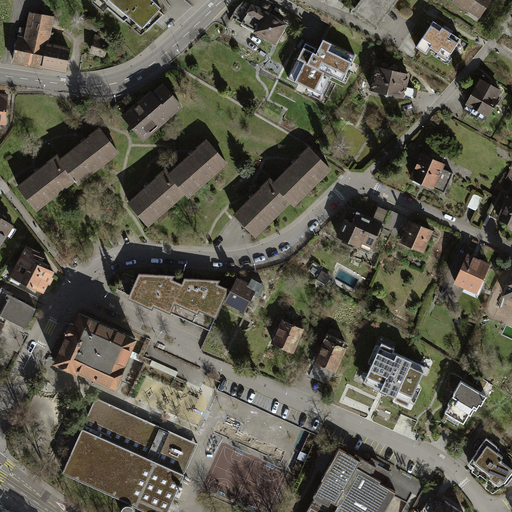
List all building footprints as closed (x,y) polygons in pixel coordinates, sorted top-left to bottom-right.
[(98,0),(98,1),(125,20),(129,17),(146,31),(163,16),(158,10),(160,8),(151,0),(98,0)] [(376,26),(394,0),(362,0),(355,10),(376,26)] [(452,0),(452,1),(468,12),(470,10),(479,16),(490,0),(452,0)] [(260,10),(243,1),(236,8),(230,17),(274,42),(284,24),(264,13),(266,11),(268,10),(269,7),(269,5),(264,3),(262,3),(261,6),(261,8),(260,10)] [(14,59),(42,65),(47,45),(51,23),(52,17),(30,12),(26,34),(19,33),(14,59)] [(443,31),(431,23),(418,42),(436,54),(437,52),(446,58),(460,37),(445,28),(443,31)] [(109,39),(95,35),(90,51),(104,55),(109,39)] [(315,54),(304,48),(289,77),(323,93),(332,75),(344,80),(357,54),(324,37),(315,54)] [(70,50),(47,45),(42,65),(65,70),(70,50)] [(376,67),(371,90),(403,96),(403,95),(415,98),(417,89),(405,87),(407,73),(397,71),(397,70),(393,65),(387,68),(387,69),(376,67)] [(466,103),(467,103),(487,114),(488,115),(498,97),(496,96),(499,90),(480,80),(477,86),(476,85),(466,103)] [(134,105),(122,116),(142,138),(181,105),(163,84),(147,98),(145,96),(139,101),(141,103),(136,107),(134,105)] [(485,119),(487,114),(467,103),(463,110),(478,118),(485,119)] [(358,127),(349,149),(363,155),(372,133),(358,127)] [(91,136),(60,160),(72,175),(76,179),(83,174),(85,177),(94,169),(92,167),(100,161),(103,164),(109,160),(108,159),(117,151),(109,141),(111,140),(106,134),(104,135),(99,128),(90,135),(91,136)] [(198,148),(169,173),(182,189),(186,193),(193,186),(195,189),(204,182),(201,179),(215,167),(217,170),(226,162),(217,152),(219,151),(214,145),(212,147),(206,140),(197,147),(198,148)] [(302,155),(274,183),(288,197),(291,201),(298,194),(300,197),(309,189),(306,186),(319,173),(322,176),(330,168),(320,159),(322,158),(317,153),(315,155),(308,147),(301,155),(302,155)] [(421,153),(411,177),(413,178),(413,180),(419,183),(420,181),(444,191),(452,172),(441,168),(443,164),(439,162),(442,155),(437,153),(436,154),(430,151),(428,155),(421,153)] [(65,181),(72,175),(60,160),(57,155),(47,162),(48,163),(17,186),(35,209),(45,202),(42,199),(56,188),(58,191),(68,184),(65,181)] [(176,194),(182,189),(169,173),(166,169),(157,176),(159,177),(129,202),(134,208),(132,210),(137,216),(139,214),(148,224),(157,217),(154,214),(168,202),(170,205),(178,197),(176,194)] [(281,204),(288,197),(274,183),(269,179),(262,186),(263,187),(235,214),(240,220),(239,222),(244,227),(245,225),(255,235),(263,227),(261,224),(273,212),(276,215),(284,207),(281,204)] [(483,195),(474,191),(468,206),(475,209),(483,195)] [(511,193),(509,192),(498,217),(508,222),(509,224),(511,226),(511,193)] [(378,207),(373,218),(382,222),(387,211),(378,207)] [(369,250),(382,222),(373,218),(356,211),(351,222),(344,218),(337,235),(369,250)] [(384,226),(393,229),(398,216),(390,212),(384,226)] [(0,240),(5,234),(6,235),(12,225),(2,219),(4,216),(0,213),(0,240)] [(407,219),(398,216),(393,229),(391,232),(400,236),(407,219)] [(410,221),(402,240),(427,251),(432,241),(426,239),(430,230),(410,221)] [(27,246),(12,276),(42,290),(46,281),(49,283),(52,277),(49,276),(52,271),(45,267),(47,264),(40,261),(42,257),(35,254),(37,251),(27,246)] [(467,254),(455,281),(466,286),(467,283),(478,288),(489,263),(467,254)] [(116,288),(128,294),(134,281),(132,280),(133,277),(123,272),(116,288)] [(138,272),(134,281),(128,294),(127,296),(151,307),(153,304),(168,311),(182,282),(171,277),(173,273),(138,272)] [(321,272),(317,279),(325,284),(329,278),(321,272)] [(511,274),(503,294),(511,297),(511,274)] [(168,311),(210,330),(229,287),(218,282),(219,279),(184,277),(182,282),(168,311)] [(247,285),(236,280),(225,299),(243,310),(253,293),(257,295),(264,284),(251,279),(247,285)] [(36,308),(0,290),(0,332),(5,323),(0,320),(0,316),(1,315),(26,328),(36,308)] [(136,338),(79,313),(74,324),(71,323),(65,335),(66,335),(55,362),(77,371),(77,370),(114,387),(124,365),(136,338)] [(295,319),(292,325),(301,329),(303,323),(295,319)] [(302,329),(301,329),(292,325),(282,320),(278,328),(275,327),(272,332),(275,334),(272,341),(293,351),(302,329)] [(319,353),(315,360),(336,369),(345,348),(342,346),(344,341),(336,338),(338,333),(332,330),(330,335),(325,333),(323,339),(325,340),(321,347),(317,346),(315,351),(319,353)] [(380,346),(364,381),(382,390),(388,392),(404,357),(380,346)] [(388,392),(392,394),(409,402),(426,367),(404,357),(388,392)] [(333,372),(314,364),(308,375),(327,384),(333,372)] [(487,382),(479,378),(476,383),(483,387),(487,382)] [(449,404),(444,411),(464,423),(469,414),(470,415),(474,409),(475,410),(479,404),(481,405),(487,395),(461,380),(447,403),(449,404)] [(95,397),(82,427),(185,473),(199,443),(95,397)] [(134,505),(149,511),(168,511),(185,473),(82,427),(61,473),(129,503),(124,505),(122,508),(121,511),(135,511),(135,510),(134,506),(134,505)] [(487,437),(468,462),(480,471),(479,473),(487,479),(486,480),(496,488),(506,482),(511,474),(511,468),(501,460),(500,458),(502,455),(497,451),(499,449),(496,446),(497,445),(487,437)] [(383,511),(396,491),(390,487),(392,484),(392,482),(391,480),(387,478),(391,471),(376,462),(377,460),(372,457),(370,462),(356,454),(354,456),(339,448),(322,478),(325,479),(306,511),(383,511)] [(434,508),(439,501),(430,495),(418,511),(422,511),(427,504),(434,508)] [(422,511),(461,511),(444,501),(443,504),(439,501),(434,508),(427,504),(422,511)]
